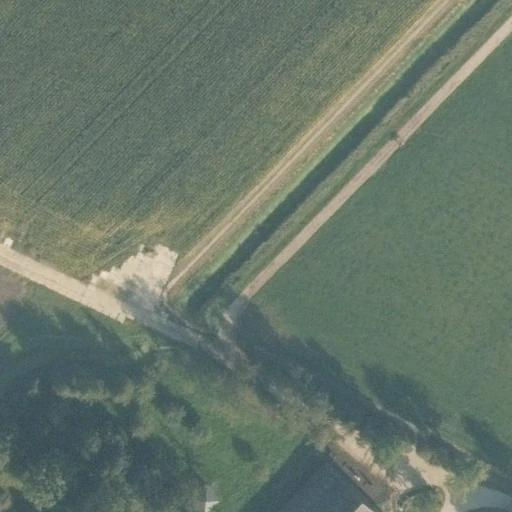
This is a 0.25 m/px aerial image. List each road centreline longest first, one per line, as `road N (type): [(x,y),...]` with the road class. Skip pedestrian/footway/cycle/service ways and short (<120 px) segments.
road 1 (unclassified): [(511,502),(465,486),(255,378),(238,362),(230,337)]
road 2 (unknown): [(145,332),(0,249)]
